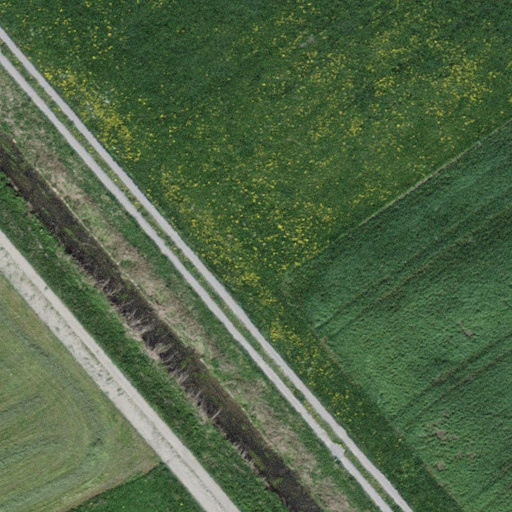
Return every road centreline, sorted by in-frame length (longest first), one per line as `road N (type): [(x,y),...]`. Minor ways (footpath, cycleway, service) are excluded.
road 1 (track): [(0,45),(397,511)]
road 2 (track): [(226,511),(0,246)]
